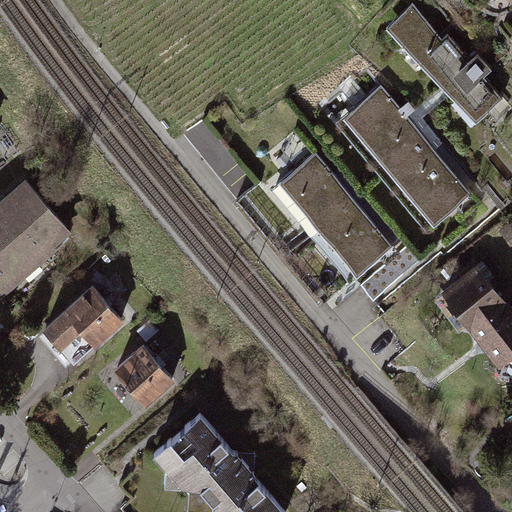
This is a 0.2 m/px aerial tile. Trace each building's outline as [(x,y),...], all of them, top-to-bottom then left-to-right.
[(413,0),(383,26),(472,129),(510,96),(491,75),(499,68),(477,43),(469,50),(446,24),(439,29),(413,0)] [(382,82),(338,119),(430,228),(477,189),(416,116),(423,109),(411,95),(401,104),(382,82)] [(319,147),(275,183),(354,279),(397,244),(319,147)] [(32,174),(0,199),(0,288),(75,227),(32,174)] [(511,311),(477,264),(431,298),(456,332),(463,327),(494,370),(511,356),(511,311)] [(91,283),(39,327),(71,364),(122,319),(91,283)] [(143,342),(114,368),(146,403),(175,380),(143,342)] [(204,407),(155,449),(165,462),(164,484),(194,486),(190,507),(212,504),(210,511),(284,511),(290,507),(204,407)]
